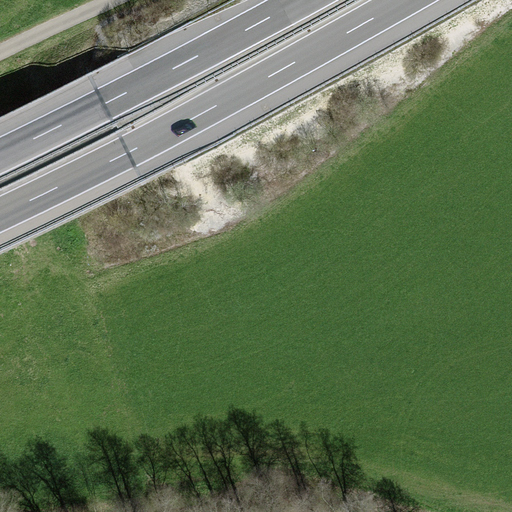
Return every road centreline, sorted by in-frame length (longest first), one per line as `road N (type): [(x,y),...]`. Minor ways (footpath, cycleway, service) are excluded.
road 1 (motorway): [(0,213),(404,0)]
road 2 (motorway): [(301,0),(0,154)]
road 3 (track): [(117,0),(0,56)]
